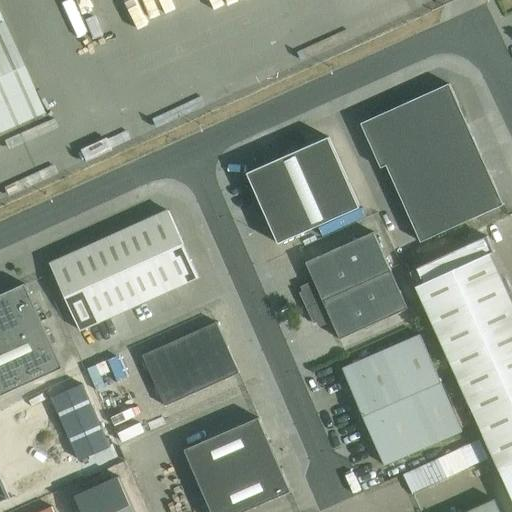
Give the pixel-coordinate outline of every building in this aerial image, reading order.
[(0,9),(0,131),(45,111),(0,9)] [(361,124),(381,168),(387,166),(421,242),(504,205),(449,84),(361,124)] [(277,241),(279,244),(360,208),(329,137),(255,170),(254,172),(255,172),(252,179),(251,181),(277,241)] [(50,264),(81,331),(199,278),(169,211),(50,264)] [(300,293),(314,324),(330,317),(340,340),(409,309),(374,232),(306,262),(316,286),(300,293)] [(511,303),(489,255),(416,286),(511,498),(511,303)] [(0,295),(0,396),(63,368),(26,284),(0,295)] [(143,355),(166,406),(240,373),(217,322),(143,355)] [(384,465),(463,431),(421,334),(342,369),(384,465)] [(0,503),(10,499),(10,498),(14,497),(80,468),(79,467),(83,465),(83,466),(110,454),(80,388),(53,400),(61,416),(57,418),(57,417),(0,442),(0,503)] [(259,417),(185,450),(211,511),(245,511),(291,492),(259,417)] [(467,446),(408,470),(417,491),(476,467),(467,446)] [(135,511),(119,476),(76,496),(82,511),(135,511)] [(500,511),(495,499),(466,511),(500,511)]
